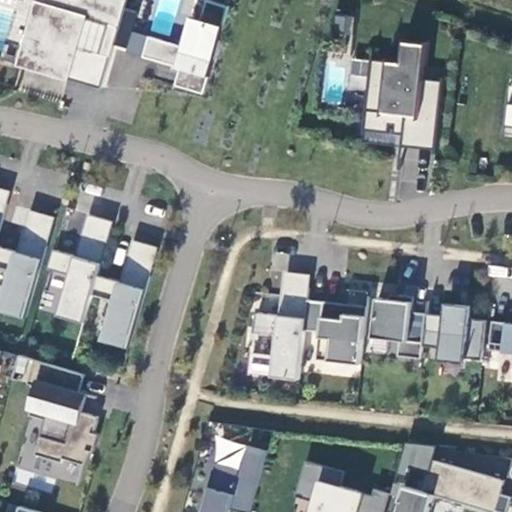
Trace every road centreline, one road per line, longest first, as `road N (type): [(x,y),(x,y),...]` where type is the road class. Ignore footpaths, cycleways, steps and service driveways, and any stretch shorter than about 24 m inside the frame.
road 1 (residential): [(120,511),(139,469),(162,338),(210,189)]
road 2 (residential): [(210,189),(386,217),(511,200)]
road 3 (residential): [(0,122),(158,155),(210,189)]
